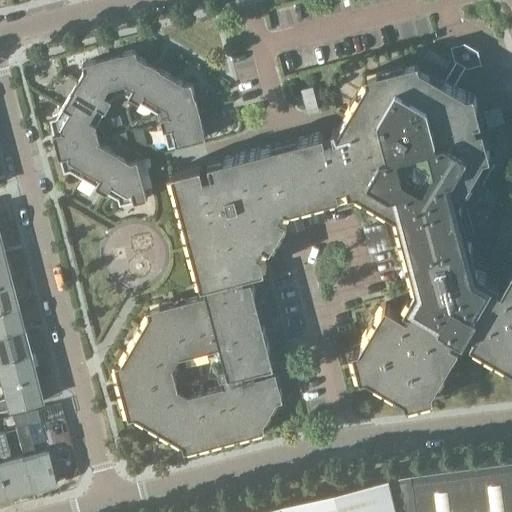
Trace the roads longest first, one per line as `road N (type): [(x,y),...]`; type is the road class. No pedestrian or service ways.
road 1 (residential): [(109,499),(0,75)]
road 2 (unclassified): [(109,499),(348,438),(511,419)]
road 3 (residential): [(0,33),(130,0)]
